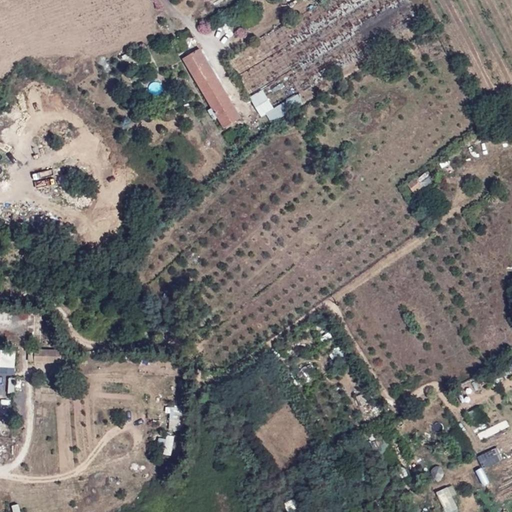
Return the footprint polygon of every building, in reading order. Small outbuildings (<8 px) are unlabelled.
[(327,0),(227,59),(262,117),(423,21),(410,0),(327,0)] [(224,128),(241,118),(200,49),(183,59),(224,128)] [(423,186),(416,178),(408,185),(414,193),(423,186)] [(2,348),(2,367),(16,367),(16,348),(2,348)] [(62,362),(62,350),(36,350),(36,361),(62,362)] [(172,431),(184,430),(183,406),(171,406),(172,431)] [(165,455),(173,456),(176,435),(168,434),(165,455)] [(500,448),(479,454),(483,468),(505,462),(500,448)] [(453,496),(458,493),(453,484),(437,495),(448,511),(459,511),(462,510),(453,496)]
